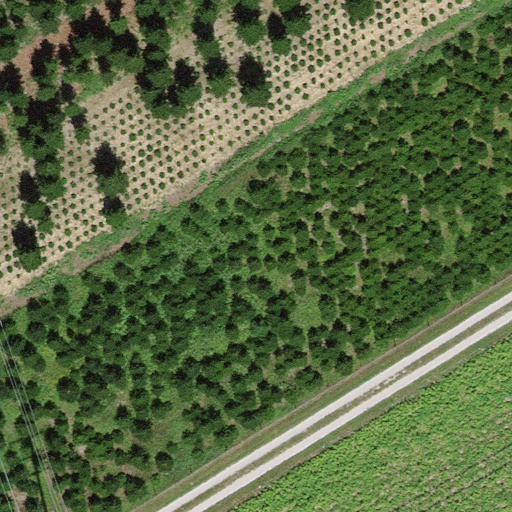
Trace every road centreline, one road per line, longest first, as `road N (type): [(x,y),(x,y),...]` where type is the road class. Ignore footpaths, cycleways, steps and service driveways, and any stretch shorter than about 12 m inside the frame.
road 1 (track): [(0,309),(506,0)]
road 2 (track): [(184,511),(511,309)]
